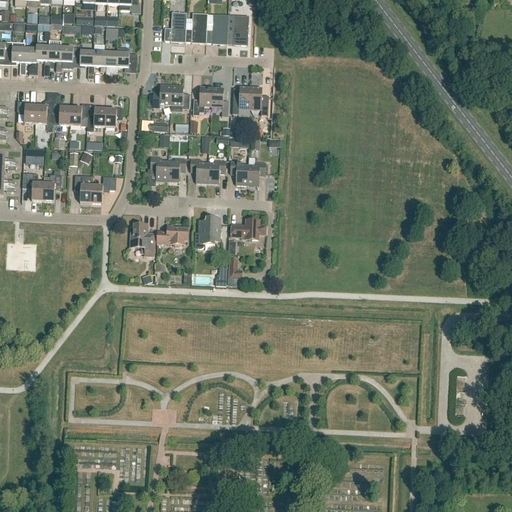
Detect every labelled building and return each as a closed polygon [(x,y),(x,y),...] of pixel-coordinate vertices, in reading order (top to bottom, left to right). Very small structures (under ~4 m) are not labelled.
[(27,0),(27,3),(27,9),(39,10),(39,6),(39,4),(40,4),(40,1),(39,1),(39,0),(27,0)] [(119,0),(119,7),(119,13),(131,14),(132,7),(139,8),(139,0),(119,0)] [(140,16),(140,8),(139,8),(132,7),(131,14),(131,15),(140,16)] [(165,31),(164,44),(171,44),(171,45),(185,45),(186,32),(187,21),(187,16),(186,16),(172,15),(171,31),(165,31)] [(186,32),(185,45),(191,45),(191,46),(206,46),(207,33),(208,17),(207,17),(193,16),(193,21),(187,21),(186,32)] [(207,33),(206,46),(212,46),(212,47),(227,47),(227,34),(228,34),(228,20),(228,18),(214,17),(208,17),(207,33)] [(227,34),(227,47),(233,47),(233,48),(248,48),(249,19),(234,18),(234,20),(228,20),(228,34),(227,34)] [(106,20),(95,19),(95,27),(106,27),(106,20)] [(118,28),(118,20),(107,19),(107,28),(118,28)] [(94,29),(82,28),(82,37),(93,37),(94,29)] [(106,36),(105,42),(114,42),(115,36),(118,36),(118,31),(106,31),(106,36)] [(60,64),(61,50),(61,43),(49,42),(49,43),(49,49),(48,64),(50,64),(56,64),(56,74),(62,74),(62,71),(62,64),(60,64)] [(12,65),(12,45),(5,45),(5,47),(0,46),(0,67),(6,68),(6,65),(12,65)] [(25,51),(25,46),(13,45),(12,45),(12,65),(20,65),(20,77),(26,78),(26,66),(24,65),(25,51)] [(49,49),(36,48),(36,51),(37,51),(36,63),(37,63),(44,63),(44,79),(50,79),(50,64),(48,64),(49,49)] [(80,68),(80,51),(61,50),(60,64),(62,64),(62,71),(73,72),(74,68),(80,68)] [(116,70),(118,70),(124,70),(124,75),(130,75),(130,71),(136,71),(137,57),(129,56),(130,51),(117,50),(117,55),(116,70)] [(36,51),(25,51),(24,65),(26,66),(32,66),(32,68),(29,70),(29,78),(38,78),(38,66),(37,66),(37,63),(36,63),(37,51),(36,51)] [(94,69),(92,69),(93,54),(93,51),(80,51),(80,68),(89,69),(88,81),(94,82),(94,69)] [(104,69),(105,55),(93,54),(92,69),(94,69),(100,69),(100,74),(106,74),(106,69),(104,69)] [(106,69),(106,74),(106,78),(110,78),(110,76),(118,76),(118,70),(116,70),(117,55),(105,55),(104,69),(106,69)] [(171,107),(172,88),(160,87),(160,97),(154,97),(153,110),(160,110),(165,107),(171,107)] [(172,88),(171,107),(182,108),(182,111),(189,111),(189,98),(183,98),(184,88),(172,88)] [(211,109),(212,90),(200,89),(200,102),(194,102),(193,118),(199,118),(200,115),(204,115),(204,109),(211,109)] [(212,90),(211,109),(222,110),(222,119),(228,119),(229,104),(223,103),(223,90),(212,90)] [(250,112),(251,92),(239,91),(239,97),(233,97),(233,116),(239,117),(239,111),(250,112)] [(251,92),(250,112),(261,112),(261,118),(268,118),(269,98),(262,98),(262,92),(251,92)] [(35,126),(36,108),(26,108),(26,104),(18,104),(17,115),(19,115),(19,117),(25,117),(24,126),(35,126)] [(47,105),(47,109),(36,108),(35,126),(46,127),(46,133),(47,133),(47,134),(52,134),(53,127),(54,106),(47,105)] [(70,128),(71,110),(60,109),(60,106),(54,106),(53,127),(59,127),(59,128),(70,128)] [(88,129),(89,107),(82,107),(82,110),(71,110),(70,128),(81,129),(87,129),(88,129)] [(105,130),(106,111),(95,111),(95,107),(89,107),(88,129),(87,129),(87,134),(94,134),(94,129),(105,130)] [(106,111),(105,130),(116,130),(117,123),(123,123),(124,110),(117,110),(117,112),(106,111)] [(250,120),(250,112),(239,111),(239,117),(239,119),(250,120)] [(168,134),(168,126),(149,125),(149,133),(168,134)] [(159,136),(159,149),(168,149),(168,136),(159,136)] [(240,149),(240,141),(230,140),(230,149),(240,149)] [(259,153),(260,142),(251,142),(251,152),(259,153)] [(55,143),(54,151),(64,151),(64,144),(55,143)] [(86,144),(86,152),(95,152),(95,145),(86,144)] [(90,164),(92,158),(84,154),(81,160),(90,164)] [(168,184),(169,164),(162,164),(162,160),(151,160),(150,172),(156,173),(156,183),(168,184)] [(169,164),(168,184),(179,185),(180,174),(186,174),(186,161),(175,161),(175,164),(169,164)] [(207,186),(208,166),(202,166),(202,162),(191,162),(190,174),(196,175),(196,185),(207,186)] [(208,166),(207,186),(219,186),(220,176),(225,176),(226,163),(215,163),(215,166),(208,166)] [(247,188),(248,168),(242,167),(242,164),(231,163),(230,176),(236,177),(236,187),(247,188)] [(248,168),(247,188),(259,188),(259,177),(266,178),(266,165),(255,165),(255,168),(248,168)] [(44,185),(43,203),(54,204),(55,192),(61,192),(62,177),(61,177),(61,173),(54,173),(54,177),(50,177),(49,186),(44,185)] [(43,203),(44,185),(38,185),(38,176),(23,175),(22,190),(32,191),(32,203),(43,203)] [(92,188),(93,179),(75,178),(74,193),(81,193),(80,205),(91,206),(92,188)] [(92,188),(91,206),(102,206),(103,194),(109,195),(109,192),(116,193),(116,180),(103,179),(103,188),(92,188)] [(196,235),(195,246),(195,247),(195,248),(196,249),(197,250),(198,251),(199,251),(201,251),(202,251),(203,250),(204,250),(204,249),(205,248),(205,247),(205,246),(215,247),(215,243),(220,244),(221,221),(206,220),(205,223),(199,223),(199,232),(201,232),(200,236),(196,235)] [(266,237),(266,228),(260,227),(260,222),(246,222),(246,230),(239,230),(239,227),(232,227),(231,239),(245,239),(245,242),(259,242),(259,237),(266,237)] [(147,236),(148,227),(134,227),(134,235),(131,235),(130,250),(143,250),(143,256),(145,257),(145,259),(154,259),(155,236),(147,236)] [(187,243),(188,230),(174,230),(174,228),(168,228),(167,237),(163,237),(164,234),(157,234),(157,246),(169,246),(169,247),(173,247),(175,250),(179,250),(181,248),(185,248),(185,243),(187,243)] [(242,282),(242,272),(237,272),(238,262),(229,262),(228,281),(242,282)] [(143,281),(144,287),(152,284),(150,278),(143,281)]
